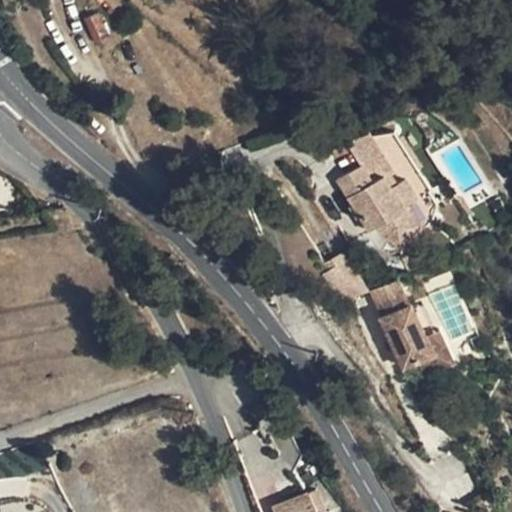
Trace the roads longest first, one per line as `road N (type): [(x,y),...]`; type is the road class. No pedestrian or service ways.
road 1 (secondary): [(5,76),(257,316),(380,511)]
road 2 (unknown): [(287,357),(284,300),(248,162),(280,145),(297,150),(314,162),(344,220)]
road 3 (unclassified): [(196,377),(145,284),(78,206),(0,136)]
road 4 (residential): [(196,377),(0,439)]
road 5 (unclassified): [(244,511),(196,377)]
